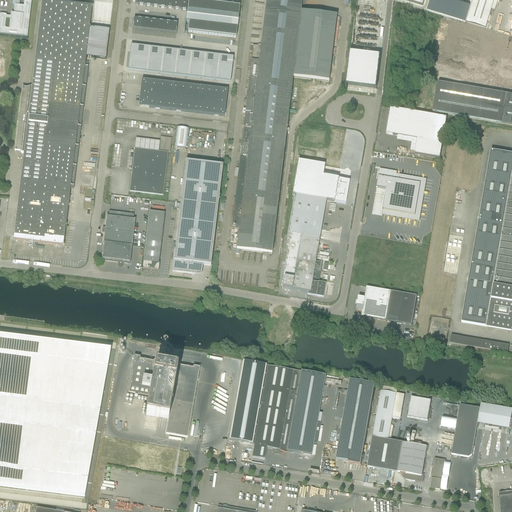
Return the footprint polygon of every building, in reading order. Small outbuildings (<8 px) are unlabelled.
[(0,34),(27,38),(31,0),(24,0),(23,7),(15,6),(14,15),(11,15),(11,17),(6,17),(6,16),(0,15),(0,16),(0,34)] [(187,1),(179,0),(135,0),(135,5),(186,11),(187,1)] [(301,0),(265,0),(262,30),(260,47),(253,46),(251,61),(243,128),(242,139),(240,158),(231,229),(238,230),(236,250),(272,254),(293,78),(328,82),(336,17),(300,12),(301,0)] [(485,29),(494,0),(473,0),(466,23),(485,29)] [(23,154),(13,241),(63,247),(86,57),(106,60),(109,30),(89,28),(92,7),(42,1),(32,87),(27,89),(22,88),(15,151),(19,152),(23,154)] [(188,1),(187,11),(238,17),(239,7),(188,1)] [(176,34),(177,24),(134,19),(133,29),(176,34)] [(236,38),(237,28),(189,23),(188,33),(236,38)] [(511,50),(447,38),(439,80),(511,93),(511,50)] [(131,45),(128,71),(146,73),(149,47),(131,45)] [(149,47),(146,73),(160,74),(163,49),(149,47)] [(163,49),(160,74),(174,76),(177,51),(163,49)] [(177,51),(174,76),(188,78),(191,52),(177,51)] [(191,52),(188,78),(202,79),(205,54),(191,52)] [(205,54),(202,79),(216,81),(219,56),(205,54)] [(219,56),(216,81),(230,83),(233,57),(219,56)] [(138,107),(149,108),(170,111),(197,114),(197,115),(197,114),(224,117),(227,90),(141,80),(140,91),(138,107)] [(511,95),(437,83),(432,112),(511,126),(511,95)] [(440,159),(447,118),(391,108),(386,134),(417,140),(415,155),(440,159)] [(177,128),(175,148),(186,149),(188,129),(177,128)] [(160,137),(158,152),(159,152),(168,153),(169,153),(171,139),(160,137)] [(163,196),(167,158),(168,153),(159,152),(158,152),(134,149),(129,192),(163,196)] [(511,154),(491,151),(461,323),(511,331),(511,327),(511,154)] [(283,279),(282,289),(307,293),(307,295),(308,293),(312,294),(312,296),(323,298),(326,284),(321,283),(319,283),(322,263),(315,262),(319,240),(312,239),(314,229),(321,231),(326,201),(345,205),(349,181),(322,177),(324,166),(298,161),(292,195),(294,196),(287,236),(289,236),(282,279),(283,279)] [(193,264),(210,266),(222,166),(185,162),(173,262),(174,262),(173,272),(184,273),(184,274),(188,275),(188,274),(191,274),(193,264)] [(379,169),(376,188),(386,190),(382,210),(415,216),(420,184),(396,180),(397,172),(379,169)] [(92,187),(93,177),(81,175),(79,185),(92,187)] [(457,191),(453,218),(464,219),(468,192),(457,191)] [(129,264),(135,220),(133,220),(133,215),(109,212),(108,217),(106,217),(101,261),(129,264)] [(149,212),(142,269),(158,271),(159,264),(158,264),(161,239),(162,239),(163,229),(164,213),(149,212)] [(446,252),(443,272),(456,274),(459,254),(446,252)] [(362,312),(361,317),(411,326),(417,296),(366,287),(364,298),(358,297),(358,301),(357,301),(356,301),(355,306),(356,306),(357,306),(356,310),(362,312)] [(0,486),(84,497),(111,350),(0,335),(0,486)] [(451,336),(450,344),(460,346),(461,337),(451,336)] [(484,341),(483,349),(499,352),(501,344),(484,341)] [(199,368),(195,367),(193,367),(193,369),(167,365),(168,363),(161,362),(161,363),(140,359),(140,358),(134,357),(127,395),(149,398),(146,416),(168,420),(165,435),(187,439),(199,368)] [(243,362),(229,441),(254,446),(268,367),(243,362)] [(286,452),(300,373),(295,372),(268,367),(254,446),(252,458),(264,460),(266,449),(279,451),(279,452),(281,452),(286,454),(286,452)] [(317,424),(325,377),(300,373),(286,452),(311,457),(313,445),(316,446),(320,425),(317,424)] [(351,382),(337,460),(348,462),(348,464),(361,466),(375,386),(351,382)] [(388,440),(396,394),(380,391),(372,437),(388,440)] [(407,418),(428,420),(430,400),(410,398),(407,418)] [(472,456),(472,451),(480,409),(460,405),(452,451),(451,455),(469,458),(472,456)] [(397,473),(403,443),(388,440),(372,437),(367,467),(397,473)] [(422,471),(426,447),(403,443),(397,473),(406,474),(405,480),(415,481),(415,479),(418,480),(418,481),(422,482),(423,477),(422,477),(423,471),(422,471)] [(440,491),(441,486),(445,461),(435,459),(430,489),(440,491)] [(511,511),(511,491),(498,493),(499,497),(498,497),(500,511),(511,511)]
